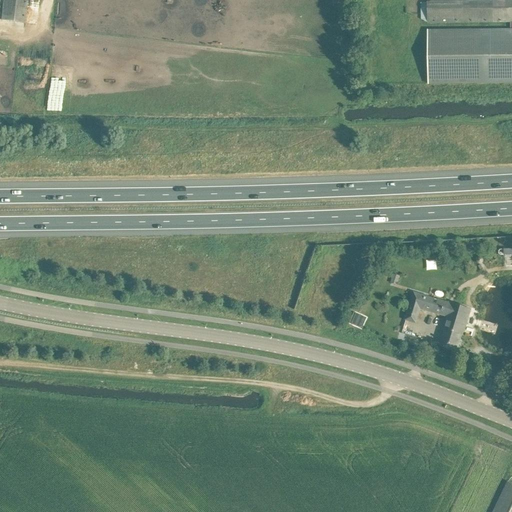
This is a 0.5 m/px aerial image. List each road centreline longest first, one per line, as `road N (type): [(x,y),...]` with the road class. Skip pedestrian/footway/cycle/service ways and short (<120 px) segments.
road 1 (tertiary): [(511,423),(346,363),(0,303)]
road 2 (motorway): [(511,181),(0,197)]
road 3 (motorway): [(0,223),(511,207)]
road 4 (track): [(422,367),(366,403),(247,380),(0,362)]
